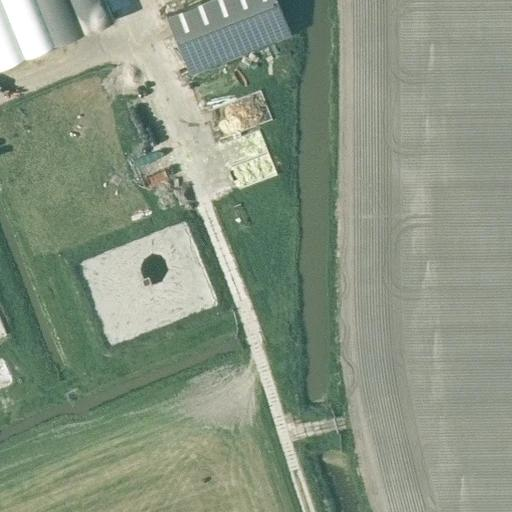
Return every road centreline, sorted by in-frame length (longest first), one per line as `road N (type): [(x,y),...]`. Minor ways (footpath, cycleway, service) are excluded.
road 1 (track): [(283,434),(255,338),(142,58)]
road 2 (track): [(0,84),(133,32)]
road 3 (track): [(307,511),(283,434),(344,424)]
